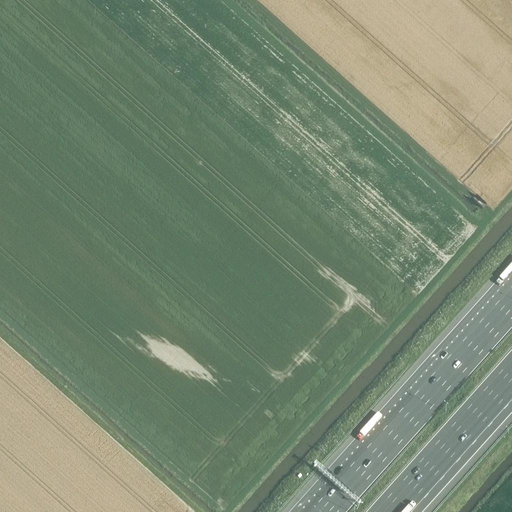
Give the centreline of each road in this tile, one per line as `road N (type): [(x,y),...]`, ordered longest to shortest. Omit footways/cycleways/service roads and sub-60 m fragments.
road 1 (motorway): [(511,302),(323,511)]
road 2 (motorway): [(388,511),(511,373)]
